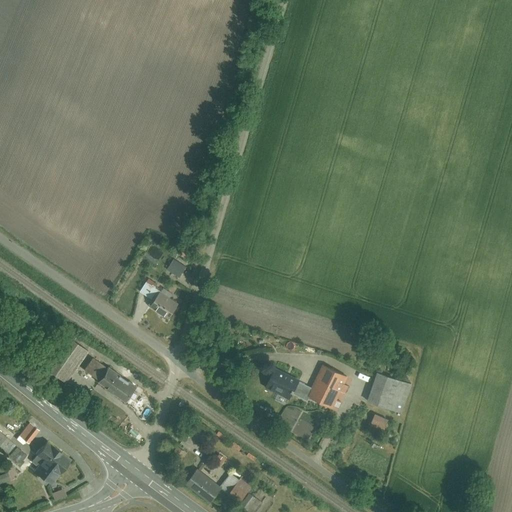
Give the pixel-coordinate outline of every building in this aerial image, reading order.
[(177,262),(166,281),(175,287),(187,268),(177,262)] [(145,282),(138,293),(152,302),(159,291),(145,282)] [(157,296),(149,309),(168,320),(176,307),(157,296)] [(40,369),(65,384),(86,351),(62,336),(40,369)] [(86,372),(100,382),(98,385),(126,403),(137,385),(110,367),(108,370),(94,360),(86,372)] [(322,367),(311,389),(295,381),(294,383),(273,372),(263,390),(287,402),(291,394),(308,403),(310,399),(333,411),(348,381),(322,367)] [(375,375),(365,401),(399,414),(409,387),(375,375)] [(373,416),(369,427),(380,432),(385,421),(373,416)] [(19,439),(28,445),(37,433),(28,426),(19,439)] [(0,434),(0,449),(17,464),(25,456),(0,434)] [(35,468),(32,473),(49,484),(52,479),(56,481),(70,460),(44,443),(30,464),(35,468)] [(213,465),(218,468),(223,461),(218,457),(213,465)] [(210,503),(219,490),(226,494),(225,495),(238,504),(244,496),(232,488),(238,479),(229,473),(220,486),(195,469),(184,485),(210,503)] [(72,474),(67,478),(70,482),(75,478),(72,474)] [(62,489),(51,494),(55,502),(66,497),(62,489)]
